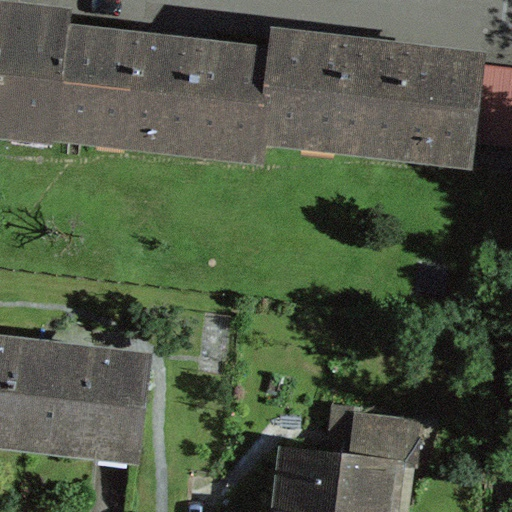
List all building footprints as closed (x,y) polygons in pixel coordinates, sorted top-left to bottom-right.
[(71,20),(0,11),(0,132),(14,134),(15,128),(53,132),(51,148),(56,148),(57,135),(70,35),(71,20)] [(70,35),(57,135),(265,160),(268,138),(262,137),(272,60),(70,35)] [(274,39),(272,60),(262,137),(268,138),(473,161),(484,62),(274,39)] [(511,76),(492,74),(486,134),(511,136),(511,76)] [(0,441),(99,453),(99,447),(136,451),(146,360),(56,349),(0,342),(0,441)] [(356,459),(388,462),(415,466),(419,429),(360,422),(356,459)] [(278,511),(382,511),(388,462),(356,459),(285,450),(279,503),(278,511)]
